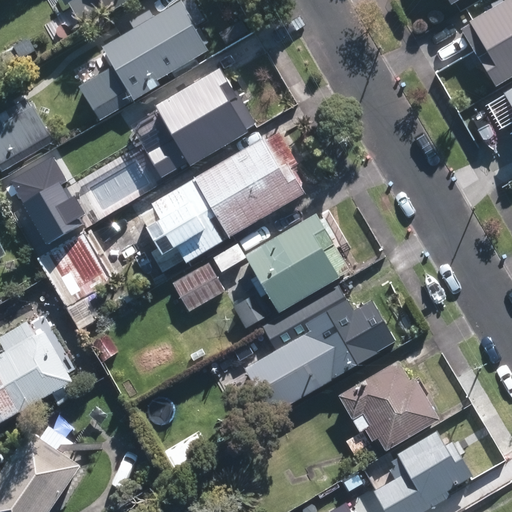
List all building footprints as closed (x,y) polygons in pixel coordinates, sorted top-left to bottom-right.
[(126,0),(47,0),(64,26),(86,13),(91,22),(126,0)] [(204,52),(171,0),(88,51),(121,104),(204,52)] [(454,0),(433,0),(438,9),(454,0)] [(511,0),(500,0),(453,28),(470,57),(458,64),(475,93),(511,71),(511,0)] [(237,134),(203,76),(144,110),(179,169),(237,134)] [(511,88),(463,116),(478,142),(499,130),(511,152),(511,88)] [(34,100),(0,119),(0,159),(7,172),(59,142),(34,100)] [(255,136),(128,214),(164,273),(292,194),(255,136)] [(78,185),(56,149),(17,172),(39,208),(78,185)] [(306,210),(232,257),(268,314),(335,271),(320,248),(327,243),(306,210)] [(96,283),(71,237),(24,262),(49,308),(96,283)] [(215,263),(178,282),(194,311),(230,292),(215,263)] [(377,343),(345,294),(288,330),(299,347),(281,358),(302,391),(377,343)] [(273,356),(259,331),(200,363),(214,388),(273,356)] [(0,418),(61,383),(32,332),(0,350),(0,418)] [(432,335),(403,353),(414,370),(443,353),(432,335)] [(376,383),(347,400),(364,430),(370,427),(383,451),(446,416),(421,372),(415,376),(405,358),(372,376),(376,383)] [(393,471),(361,490),(374,511),(413,511),(439,498),(434,490),(459,475),(431,427),(383,455),(393,471)] [(26,430),(0,467),(0,511),(42,511),(76,464),(26,430)] [(186,432),(151,452),(160,468),(195,448),(186,432)]
